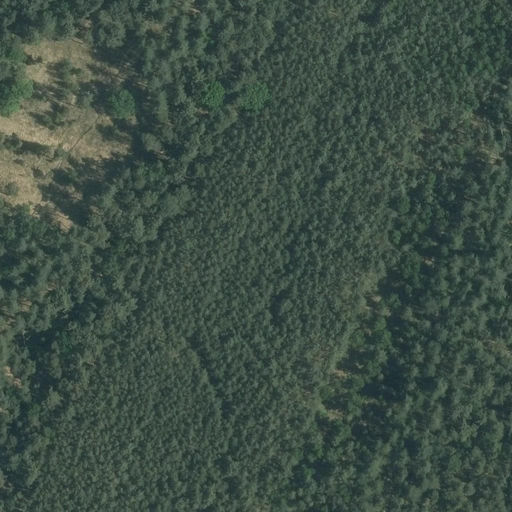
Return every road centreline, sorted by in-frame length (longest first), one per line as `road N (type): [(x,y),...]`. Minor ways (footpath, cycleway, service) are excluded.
road 1 (track): [(0,218),(97,274),(182,345),(214,397),(258,511)]
road 2 (track): [(381,511),(424,359),(450,301),(491,255),(511,247)]
